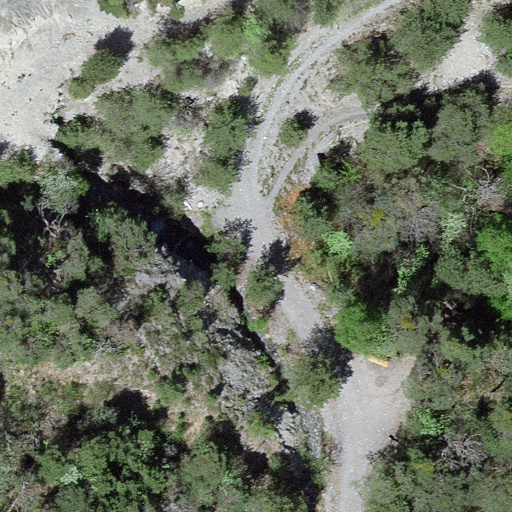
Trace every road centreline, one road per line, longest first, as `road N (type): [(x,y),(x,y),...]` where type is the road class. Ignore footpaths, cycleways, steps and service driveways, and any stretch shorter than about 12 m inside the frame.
road 1 (track): [(261,258),(250,159),(283,87),(342,33),(433,0)]
road 2 (track): [(350,511),(347,350),(261,258)]
road 3 (track): [(220,0),(165,39),(72,59),(0,104)]
